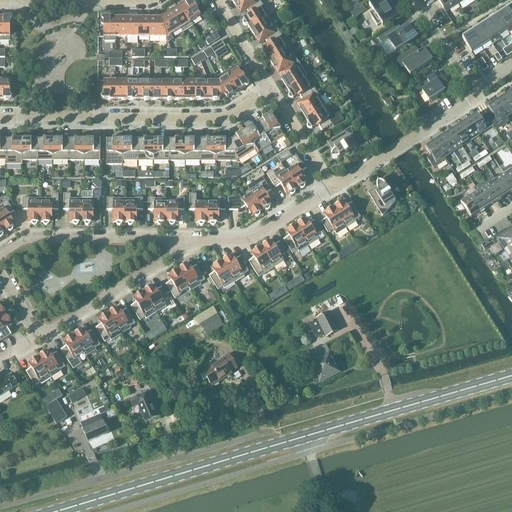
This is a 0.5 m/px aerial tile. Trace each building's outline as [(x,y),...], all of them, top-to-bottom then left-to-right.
[(191,23),(201,17),(194,6),(195,4),(195,3),(195,1),(193,0),(191,1),(191,0),(185,4),(184,4),(183,4),(184,5),(182,6),(180,6),(191,23)] [(231,0),(241,14),(247,11),(257,4),(254,0),(231,0)] [(373,11),(369,13),(372,18),(371,18),(377,27),(381,24),(382,26),(397,16),(386,0),(376,0),(369,5),(373,11)] [(456,0),(437,0),(446,14),(459,5),(456,0)] [(257,4),(247,11),(250,16),(244,19),(244,20),(244,21),(243,22),(243,24),(244,25),(246,26),(247,25),(250,29),(270,17),(260,1),(257,4)] [(357,2),(352,6),(355,11),(357,10),(360,7),(357,2)] [(171,12),(181,29),(183,32),(193,26),(191,23),(180,6),(180,7),(178,8),(177,8),(177,9),(171,12)] [(360,7),(357,10),(360,15),(366,11),(362,6),(360,7)] [(511,32),(511,18),(506,10),(501,13),(501,14),(498,16),(507,31),(509,34),(511,32)] [(167,38),(181,29),(171,12),(165,16),(164,16),(164,17),(163,18),(161,17),(167,38)] [(498,16),(494,18),(494,17),(489,21),(499,36),(507,31),(498,16)] [(116,17),(115,18),(112,18),(111,18),(104,18),(104,42),(116,42),(116,38),(116,17)] [(116,38),(127,38),(127,18),(120,18),(119,18),(117,18),(116,17),(116,38)] [(134,18),(127,18),(127,38),(139,38),(139,17),(137,18),(135,18),(134,18)] [(139,17),(139,38),(150,38),(150,19),(143,18),(142,18),(142,19),(140,19),(139,17)] [(150,19),(150,38),(167,38),(161,17),(160,19),(158,19),(158,18),(157,18),(156,19),(150,19)] [(259,45),(265,41),(279,32),(270,17),(250,29),(259,45)] [(0,18),(0,41),(10,42),(10,24),(11,24),(12,24),(13,22),(13,21),(12,19),(11,19),(10,19),(10,18),(3,18),(2,18),(0,18)] [(484,25),(481,27),(490,42),(499,36),(489,21),(484,24),(484,25)] [(397,26),(378,39),(379,39),(382,44),(388,40),(396,52),(403,47),(404,47),(404,46),(410,45),(409,43),(416,38),(409,26),(400,32),(397,26)] [(477,29),(472,32),(482,47),(490,42),(481,27),(477,29)] [(279,32),(265,41),(269,46),(263,50),(263,51),(262,52),(262,54),(263,55),(264,56),(266,55),(269,60),(289,47),(279,32)] [(482,47),(472,32),(466,35),(467,36),(462,39),(472,54),(482,47)] [(206,40),(209,45),(220,39),(216,33),(206,40)] [(202,41),(197,44),(201,51),(206,47),(202,41)] [(222,41),(211,48),(214,54),(225,47),(222,41)] [(363,46),(357,50),(360,55),(367,51),(363,46)] [(282,72),(298,62),(289,47),(269,60),(275,69),(279,67),(282,72)] [(419,54),(416,48),(397,61),(402,69),(404,67),(410,77),(419,71),(420,72),(423,69),(423,68),(432,62),(424,51),(419,54)] [(209,49),(204,52),(208,59),(213,55),(209,49)] [(197,57),(201,63),(206,60),(202,53),(197,57)] [(201,63),(197,57),(191,60),(195,66),(201,63)] [(477,62),(483,72),(484,71),(488,68),(482,59),(477,62)] [(304,79),(304,80),(308,78),(298,62),(282,72),(285,77),(281,80),(287,90),(304,79)] [(236,66),(226,72),(239,93),(239,91),(241,90),(242,90),(248,86),(249,84),(250,82),(249,81),(247,80),(245,81),(236,66)] [(227,98),(227,99),(234,94),(235,94),(236,94),(235,94),(237,92),(239,93),(226,72),(217,77),(218,81),(223,97),(223,96),(224,96),(225,97),(226,97),(226,98),(227,98)] [(422,91),(429,102),(431,101),(432,102),(437,100),(436,98),(444,92),(441,87),(446,84),(439,72),(427,80),(431,86),(422,91)] [(127,77),(127,81),(127,101),(134,101),(135,101),(137,101),(138,102),(139,81),(139,77),(127,77)] [(303,101),(313,94),(317,92),(314,87),(310,89),(304,80),(304,79),(287,90),(290,94),(289,95),(289,97),(289,99),(291,99),(293,99),(294,100),(300,96),(303,101)] [(0,100),(2,100),(2,101),(3,100),(10,100),(12,99),(13,98),(13,96),(12,95),(10,94),(10,81),(0,80),(0,100)] [(114,100),(116,102),(116,81),(104,81),(104,94),(102,95),(101,96),(101,98),(102,99),(104,100),(111,100),(111,101),(112,101),(112,100),(114,100)] [(127,81),(116,81),(116,102),(117,100),(119,100),(119,101),(120,101),(120,100),(127,101),(127,81)] [(150,101),(150,81),(139,81),(138,102),(140,101),(142,101),(143,101),(150,101)] [(150,81),(150,101),(157,101),(158,101),(160,101),(161,102),(161,81),(150,81)] [(173,101),(173,81),(161,81),(161,102),(162,101),(165,101),(166,101),(173,101)] [(184,102),(184,81),(173,81),(173,101),(180,101),(181,101),(183,101),(184,102)] [(195,101),(196,81),(184,81),(184,102),(185,101),(187,101),(188,101),(189,101),(195,101)] [(196,81),(195,101),(202,101),(203,101),(204,101),(206,101),(207,102),(207,81),(196,81)] [(207,81),(207,102),(208,101),(210,101),(211,101),(220,101),(220,100),(220,99),(220,98),(221,97),(222,97),(223,97),(218,81),(207,81)] [(297,105),(306,120),(326,107),(317,92),(313,94),(303,101),(297,105)] [(511,106),(505,96),(497,101),(507,117),(511,114),(511,106)] [(390,97),(384,102),(387,107),(393,102),(390,97)] [(496,130),(498,129),(500,127),(503,126),(505,125),(506,123),(508,122),(508,121),(509,120),(507,117),(497,101),(487,107),(490,112),(485,115),(493,127),(495,129),(496,129),(496,130)] [(333,117),(326,107),(306,120),(309,124),(307,125),(307,127),(308,129),(310,129),(312,129),(312,130),(318,126),(322,132),(322,131),(332,125),(329,119),(333,117)] [(258,124),(269,142),(272,146),(272,145),(284,138),(285,137),(285,136),(284,136),(275,121),(276,121),(271,114),(262,119),(263,121),(259,124),(258,124)] [(477,114),(468,120),(479,136),(493,127),(485,115),(480,118),(477,114)] [(468,120),(460,125),(470,141),(479,136),(468,120)] [(249,127),(244,131),(256,150),(257,153),(258,154),(259,154),(259,153),(271,146),(272,146),(269,142),(258,124),(258,125),(253,127),(252,128),(250,129),(249,127)] [(460,125),(451,131),(462,147),(470,141),(460,125)] [(331,158),(332,158),(333,158),(334,159),(335,159),(336,159),(337,159),(338,158),(339,158),(340,157),(356,148),(351,129),(328,143),(333,152),(332,153),(332,154),(331,155),(331,156),(331,157),(331,158)] [(256,150),(244,131),(236,136),(237,138),(232,141),(232,140),(238,162),(256,150)] [(451,131),(443,136),(453,152),(462,147),(451,131)] [(443,136),(434,142),(445,158),(453,152),(443,136)] [(6,161),(6,164),(6,165),(7,165),(22,165),(23,165),(23,164),(22,164),(22,161),(22,138),(13,138),(13,140),(7,140),(6,140),(6,161)] [(22,161),(37,161),(38,161),(38,140),(37,140),(32,140),(31,140),(28,140),(28,138),(22,138),(22,161)] [(38,161),(53,161),(53,138),(44,138),(44,140),(38,140),(38,161)] [(53,138),(53,161),(69,161),(69,140),(68,140),(63,140),(62,140),(60,140),(60,138),(53,138)] [(69,140),(69,161),(84,161),(84,138),(75,138),(75,140),(69,140)] [(84,138),(84,161),(100,161),(100,162),(101,162),(101,160),(100,160),(100,141),(101,141),(101,140),(100,140),(91,140),(91,138),(84,138)] [(123,161),(123,138),(113,138),(113,140),(108,140),(106,140),(106,141),(107,141),(107,164),(106,164),(106,165),(107,166),(107,165),(122,165),(122,166),(123,166),(123,164),(123,161)] [(138,140),(138,141),(133,140),(132,140),(131,140),(129,140),(129,138),(123,138),(123,161),(138,161),(138,162),(138,140)] [(138,140),(138,162),(139,162),(139,161),(154,161),(154,138),(144,138),(144,141),(139,141),(139,140),(138,140)] [(169,140),(169,141),(164,141),(163,141),(163,140),(163,141),(160,141),(160,138),(154,138),(154,161),(169,161),(169,162),(169,140)] [(169,140),(169,162),(170,162),(170,161),(185,162),(185,138),(175,138),(175,141),(170,141),(170,140),(169,140)] [(201,140),(200,140),(200,141),(195,141),(194,140),(194,141),(191,141),(191,138),(185,138),(185,162),(200,162),(201,162),(201,140)] [(201,140),(201,162),(216,162),(216,139),(207,139),(207,141),(201,141),(201,140)] [(238,162),(232,140),(231,141),(223,141),(223,139),(216,139),(216,162),(237,162),(238,162)] [(427,159),(432,166),(434,170),(447,161),(445,158),(434,142),(425,148),(430,156),(427,159)] [(291,157),(288,151),(277,157),(281,163),(291,157)] [(297,189),(300,188),(301,189),(303,189),(304,188),(305,187),(305,185),(304,185),(307,183),(301,173),(306,170),(306,169),(302,163),(287,172),(287,173),(297,189)] [(511,167),(511,165),(502,171),(504,174),(511,186),(511,167)] [(297,189),(287,173),(287,172),(285,169),(275,175),(273,171),(267,175),(275,188),(275,189),(281,185),(287,196),(290,194),(291,195),(293,195),(294,194),(295,193),(295,191),(297,189)] [(506,196),(511,191),(511,186),(504,174),(495,180),(506,196)] [(252,194),(262,211),(265,209),(265,210),(266,211),(268,211),(269,210),(270,208),(270,207),(269,206),(272,205),(266,195),(271,191),(262,177),(256,181),(261,188),(252,194)] [(506,196),(495,180),(493,177),(485,182),(497,202),(506,196)] [(377,188),(368,193),(383,217),(395,202),(386,186),(385,185),(384,184),(383,183),(382,183),(381,182),(379,182),(378,182),(378,181),(377,182),(378,182),(377,183),(377,184),(377,185),(377,187),(377,188)] [(476,188),(478,191),(489,207),(497,202),(485,182),(476,188)] [(93,223),(93,211),(100,211),(100,190),(96,190),(93,192),(93,199),(82,199),(82,223),(85,223),(85,225),(87,226),(88,226),(90,225),(90,223),(93,223)] [(480,213),(489,207),(478,191),(470,197),(480,213)] [(40,199),(40,203),(40,223),(43,223),(44,225),(45,226),(47,226),(49,225),(49,223),(52,223),(52,211),(59,211),(59,210),(58,210),(58,194),(52,194),(52,199),(40,199)] [(82,223),(82,199),(71,199),(71,194),(64,194),(64,210),(64,211),(70,211),(70,223),(73,223),(74,225),(75,226),(77,226),(78,225),(79,223),(82,223)] [(262,211),(252,194),(242,200),(240,196),(228,199),(229,211),(239,211),(246,207),(252,217),(255,216),(256,217),(258,217),(259,216),(260,214),(260,213),(262,211)] [(204,223),(207,223),(207,204),(196,204),(196,195),(190,195),(190,211),(189,211),(196,211),(196,223),(199,223),(199,225),(201,226),(202,226),(204,225),(204,223)] [(471,219),(480,213),(470,197),(460,202),(471,219)] [(40,203),(40,199),(29,199),(29,198),(23,198),(23,210),(22,210),(22,211),(29,211),(29,223),(32,223),(32,225),(34,226),(36,226),(37,225),(38,223),(40,223),(40,203)] [(122,223),(125,223),(125,199),(114,199),(114,198),(107,198),(107,211),(113,211),(113,223),(116,223),(117,225),(118,226),(120,226),(122,225),(122,223)] [(136,199),(125,199),(125,223),(128,223),(128,225),(130,226),(132,226),(133,225),(134,223),(137,223),(137,211),(143,211),(143,199),(136,199)] [(148,211),(155,211),(154,223),(158,223),(158,225),(160,226),(161,226),(163,225),(163,223),(166,223),(166,203),(166,199),(155,199),(148,199),(148,211)] [(177,204),(166,203),(166,223),(169,223),(170,225),(171,226),(173,226),(174,225),(175,223),(178,223),(178,211),(184,211),(184,199),(177,199),(177,204)] [(219,204),(207,204),(207,223),(210,223),(211,225),(212,226),(214,226),(215,225),(216,223),(219,223),(219,211),(226,212),(226,211),(225,211),(225,199),(219,199),(219,204)] [(406,210),(410,216),(424,208),(420,201),(406,210)] [(0,223),(5,232),(8,230),(8,231),(9,232),(11,232),(12,231),(13,229),(13,228),(13,227),(15,226),(9,216),(14,212),(8,202),(2,205),(2,206),(0,207),(0,223)] [(334,209),(347,229),(356,223),(355,221),(361,218),(352,204),(352,203),(346,207),(344,203),(341,205),(340,205),(339,204),(337,203),(336,204),(335,206),(336,208),(334,209)] [(347,229),(334,209),(332,210),(331,209),(329,209),(328,210),(327,211),(327,213),(324,215),(327,219),(321,223),(322,223),(328,233),(333,230),(337,235),(347,229)] [(297,227),(309,247),(324,237),(315,222),(314,221),(309,225),(306,220),(303,222),(302,221),(300,221),(298,222),(298,224),(298,225),(297,227)] [(293,254),(298,251),(299,253),(309,247),(297,227),(295,228),(295,227),(293,226),(292,226),(290,227),(289,229),(290,230),(290,231),(287,233),(289,237),(284,240),(284,241),(293,254)] [(504,249),(505,250),(511,246),(511,232),(507,236),(504,231),(491,239),(495,245),(500,242),(501,244),(502,245),(504,249)] [(262,248),(274,268),(284,262),(281,257),(286,254),(280,243),(274,246),(271,242),(268,244),(267,243),(265,243),(263,244),(263,245),(263,247),(262,248)] [(249,262),(258,276),(259,278),(274,268),(262,248),(260,249),(258,248),(257,248),(255,249),(254,251),(255,252),(252,254),(254,259),(249,262)] [(344,250),(338,254),(341,260),(347,256),(344,250)] [(222,263),(235,283),(245,277),(243,275),(249,272),(240,258),(240,257),(235,261),(232,257),(229,259),(227,258),(225,257),(224,258),(223,260),(224,262),(222,263)] [(506,262),(499,267),(503,273),(510,268),(506,262)] [(235,283),(222,263),(220,264),(219,263),(217,263),(216,263),(215,265),(215,267),(212,269),(215,273),(209,277),(210,277),(218,291),(223,287),(225,289),(235,283)] [(189,288),(191,292),(201,285),(200,283),(205,280),(197,267),(197,266),(191,269),(189,265),(185,267),(184,266),(182,266),(181,267),(180,268),(180,270),(179,271),(189,288)] [(189,288),(179,271),(177,272),(176,271),(174,271),(172,272),(172,274),(172,275),(169,278),(171,282),(166,285),(175,299),(180,296),(179,294),(189,288)] [(308,273),(303,277),(307,282),(312,279),(308,273)] [(301,276),(285,285),(289,291),(305,282),(301,276)] [(144,293),(156,313),(166,307),(163,302),(168,298),(162,288),(156,291),(154,287),(150,289),(149,288),(147,288),(146,288),(145,290),(145,292),(144,293)] [(215,292),(209,296),(213,302),(219,299),(215,292)] [(156,313),(144,293),(142,294),(141,293),(139,293),(137,294),(137,295),(137,297),(134,299),(136,303),(131,307),(140,321),(145,318),(146,319),(156,313)] [(274,293),(269,296),(273,302),(277,299),(274,293)] [(110,314),(109,315),(121,335),(131,329),(130,327),(135,324),(127,310),(127,309),(121,313),(119,309),(115,311),(114,309),(112,309),(111,310),(110,312),(110,314)] [(224,311),(219,314),(226,324),(231,321),(224,311)] [(329,313),(317,320),(324,334),(326,338),(339,331),(329,313)] [(121,335),(109,315),(107,316),(106,315),(104,314),(102,315),(102,317),(102,319),(99,321),(101,325),(96,328),(96,329),(105,343),(110,339),(111,341),(121,335)] [(5,315),(0,318),(0,341),(11,335),(7,328),(11,325),(9,322),(10,320),(10,319),(10,317),(8,316),(6,317),(5,315)] [(200,325),(207,336),(223,326),(216,315),(200,325)] [(74,337),(84,353),(86,357),(96,350),(95,349),(100,345),(92,332),(92,331),(86,334),(84,330),(80,332),(79,331),(77,331),(76,332),(75,334),(75,335),(74,337)] [(151,333),(146,336),(150,341),(154,338),(151,333)] [(302,337),(301,341),(303,345),(307,346),(311,345),(312,340),(310,336),(306,335),(302,337)] [(82,364),(78,357),(84,353),(74,337),(72,338),(72,337),(71,336),(69,336),(67,337),(67,339),(67,340),(67,341),(64,343),(66,347),(61,350),(61,351),(73,370),(82,364)] [(325,346),(306,356),(313,370),(312,370),(319,384),(340,373),(325,346)] [(39,358),(51,378),(61,372),(60,370),(65,367),(57,353),(51,356),(49,352),(45,354),(44,353),(42,353),(41,354),(40,355),(40,357),(39,358)] [(137,352),(131,355),(135,362),(141,358),(137,352)] [(154,354),(148,358),(152,364),(158,361),(154,354)] [(223,360),(204,372),(213,386),(232,374),(231,372),(238,368),(229,355),(223,359),(223,360)] [(51,378),(39,358),(37,359),(36,358),(34,358),(32,359),(32,361),(32,362),(29,365),(31,369),(26,372),(35,386),(40,383),(41,385),(51,378)] [(0,397),(18,386),(19,386),(18,385),(12,375),(12,374),(11,375),(3,380),(0,375),(0,397)] [(146,393),(129,402),(133,409),(138,406),(145,422),(158,417),(146,393)] [(48,398),(42,401),(46,407),(52,404),(48,398)] [(45,408),(56,425),(57,425),(66,419),(55,402),(52,404),(46,407),(45,408)] [(99,413),(80,422),(83,430),(88,440),(108,431),(99,413)]
